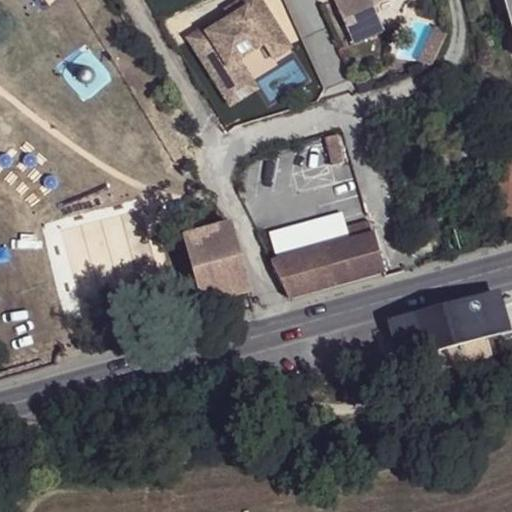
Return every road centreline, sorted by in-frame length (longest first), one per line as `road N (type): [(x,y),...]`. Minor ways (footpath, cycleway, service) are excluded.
road 1 (secondary): [(0,402),(511,265)]
road 2 (unknown): [(351,106),(417,291)]
